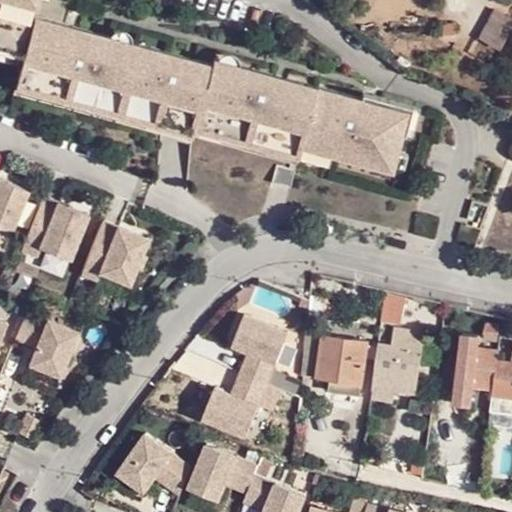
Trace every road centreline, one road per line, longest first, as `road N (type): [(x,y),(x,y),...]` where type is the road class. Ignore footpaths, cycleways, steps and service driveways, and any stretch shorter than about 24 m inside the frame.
road 1 (residential): [(232,256),(45,477)]
road 2 (residential): [(511,290),(310,247),(279,244),(232,256)]
road 3 (residential): [(232,256),(209,220),(0,135)]
